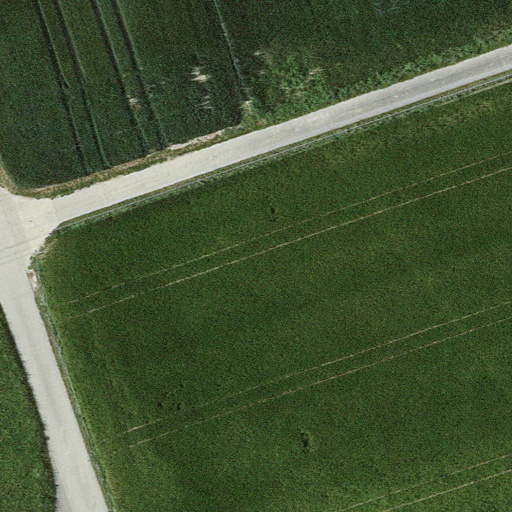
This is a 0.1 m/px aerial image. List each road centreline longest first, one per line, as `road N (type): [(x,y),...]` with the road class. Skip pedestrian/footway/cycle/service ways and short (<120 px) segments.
road 1 (track): [(0,232),(511,58)]
road 2 (track): [(0,237),(94,511)]
